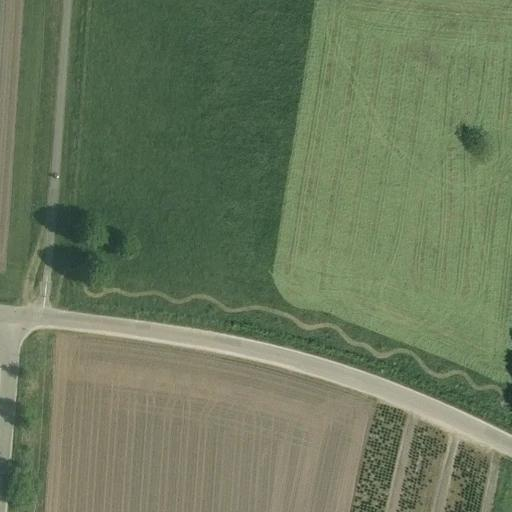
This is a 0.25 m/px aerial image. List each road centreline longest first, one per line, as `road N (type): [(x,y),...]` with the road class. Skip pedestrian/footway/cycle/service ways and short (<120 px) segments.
road 1 (tertiary): [(511,446),(378,386),(273,353),(41,317)]
road 2 (unclassified): [(0,487),(11,314)]
